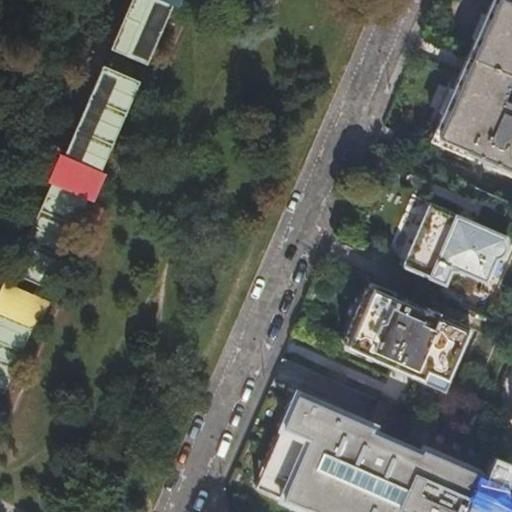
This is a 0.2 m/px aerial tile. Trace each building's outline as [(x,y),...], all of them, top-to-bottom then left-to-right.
[(176,0),(131,0),(0,303),(0,394),(5,397),(148,66),(176,0)] [(430,139),(511,174),(511,0),(490,0),(486,10),(443,109),(430,139)] [(482,281),(493,256),(495,254),(498,250),(501,246),(501,240),(501,235),(424,201),(413,226),(396,263),(465,292),(472,276),(482,281)] [(350,322),(340,345),(441,389),(468,327),(435,313),(436,311),(424,305),(423,307),(367,283),(350,322)] [(460,511),(479,470),(421,446),(419,450),(370,429),(371,424),(293,389),(290,397),(277,427),(279,428),(257,478),(254,487),(277,497),(277,499),(293,506),(304,511),(305,509),(312,511),(460,511)] [(511,511),(511,484),(479,470),(460,511),(511,511)]
